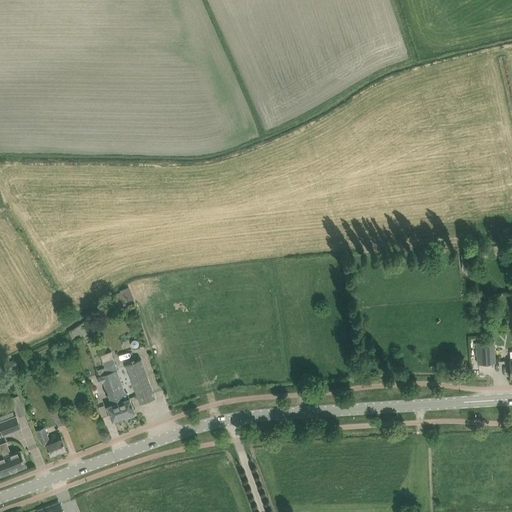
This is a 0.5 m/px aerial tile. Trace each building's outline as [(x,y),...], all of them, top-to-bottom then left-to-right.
[(464,270),(476,268),(475,256),(463,257),(464,270)] [(477,342),(475,343),(476,357),(477,357),(478,363),(494,363),(494,341),(477,342)] [(111,351),(101,355),(107,374),(106,374),(113,389),(124,417),(128,415),(129,416),(130,417),(134,416),(135,414),(134,413),(135,413),(130,398),(128,393),(125,391),(117,370),(111,351)] [(140,403),(155,398),(141,359),(126,364),(140,403)] [(113,389),(106,374),(97,377),(100,383),(103,382),(112,405),(107,406),(112,421),(124,417),(113,389)] [(18,395),(11,398),(15,407),(22,404),(18,395)] [(58,426),(66,423),(61,409),(52,412),(58,426)] [(0,419),(1,422),(0,422),(0,427),(3,435),(21,428),(16,416),(15,417),(13,411),(0,415),(0,419)] [(49,440),(44,427),(36,430),(42,444),(45,442),(51,456),(67,450),(61,436),(49,440)] [(11,455),(6,442),(0,444),(0,454),(1,456),(0,455),(0,473),(1,475),(2,475),(4,475),(9,474),(10,472),(26,466),(20,451),(11,455)] [(62,511),(59,503),(39,511),(62,511)]
